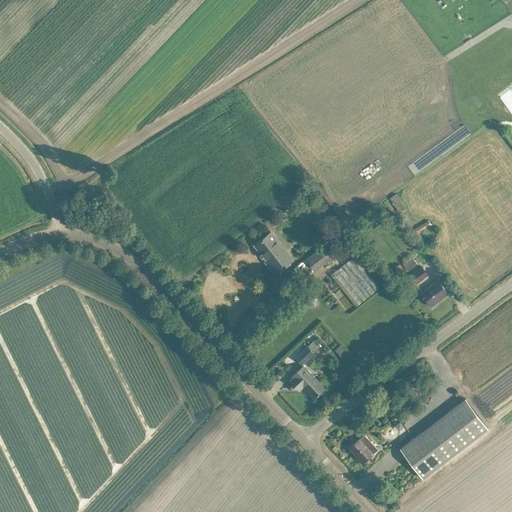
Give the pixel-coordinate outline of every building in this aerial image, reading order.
[(406,207),(396,194),(396,193),(390,198),(399,212),(406,207)] [(327,225),(319,216),(313,221),(320,230),(327,225)] [(272,231),(263,237),(255,244),(277,272),(294,259),(272,231)] [(324,246),(323,245),(306,258),(316,270),(332,257),(331,255),(335,252),(328,243),(324,246)] [(363,254),(357,257),(359,263),(365,261),(363,254)] [(413,257),(403,264),(408,271),(418,264),(413,257)] [(401,264),(394,269),(400,277),(407,272),(401,264)] [(409,274),(415,283),(428,273),(423,265),(409,274)] [(449,293),(443,285),(438,279),(421,291),(426,298),(432,306),(449,293)] [(315,339),(308,346),(307,345),(296,357),(302,363),(321,345),(315,339)] [(307,390),(314,398),(318,394),(320,393),(319,393),(325,387),(304,365),(293,375),(294,376),(290,380),(300,390),(304,385),(307,389),(307,390)] [(362,369),(358,373),(362,378),(366,374),(362,369)] [(400,447),(424,477),(489,428),(465,397),(400,447)] [(363,464),(379,449),(364,434),(350,447),(357,455),(359,456),(357,458),(363,464)]
